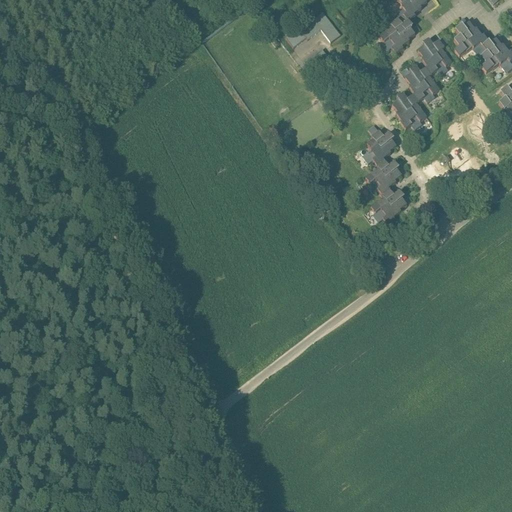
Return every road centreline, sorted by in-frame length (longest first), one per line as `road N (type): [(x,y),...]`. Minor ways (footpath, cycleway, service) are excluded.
road 1 (track): [(218,409),(95,146),(0,2)]
road 2 (unknown): [(86,511),(157,337),(156,306),(105,215),(40,159),(0,141)]
road 3 (residential): [(218,409),(511,188)]
